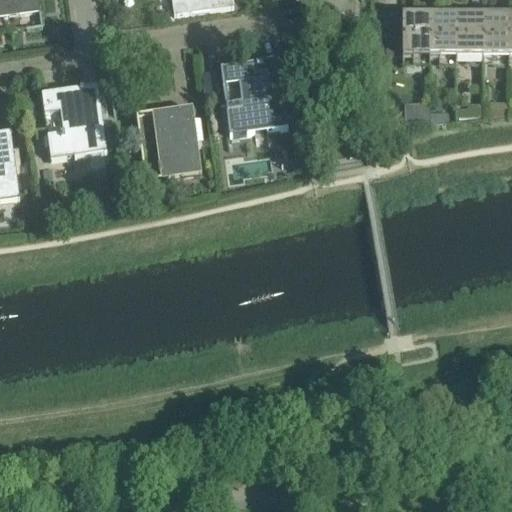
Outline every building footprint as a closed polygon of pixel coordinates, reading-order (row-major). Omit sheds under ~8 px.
[(38,0),(0,0),(0,20),(40,15),(38,0)] [(234,12),(232,0),(171,0),(172,0),(174,20),(234,12)] [(430,68),(430,23),(402,23),(402,29),(386,29),(386,60),(402,60),(402,68),(430,68)] [(456,23),(430,23),(430,68),(456,68),(456,23)] [(482,23),(456,23),(456,68),(482,68),(482,23)] [(509,23),(482,23),(482,68),(509,68),(509,23)] [(278,67),(222,75),(231,140),(287,132),(278,67)] [(42,100),(51,164),(107,157),(98,92),(42,100)] [(193,113),(136,121),(145,186),(201,178),(193,113)] [(458,114),(458,122),(467,122),(468,114),(458,114)] [(431,130),(431,131),(449,128),(449,127),(448,118),(430,119),(431,130)] [(0,205),(20,203),(11,139),(0,140),(0,205)]
